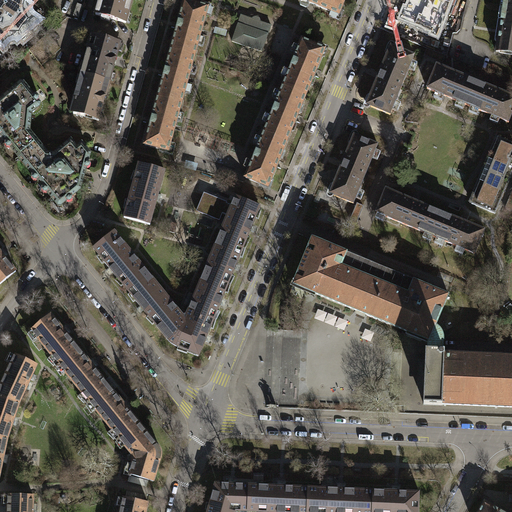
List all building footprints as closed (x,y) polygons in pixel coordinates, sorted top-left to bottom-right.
[(31,6),(32,2),(28,0),(0,0),(0,40),(4,45),(8,40),(13,38),(19,38),(43,18),(37,14),(32,10),(31,6)] [(98,0),(95,13),(126,22),(132,0),(98,0)] [(209,7),(184,0),(171,48),(195,55),(209,7)] [(344,0),(303,0),(338,14),(344,0)] [(403,7),(399,18),(432,31),(431,34),(438,36),(451,0),(409,0),(407,8),(403,7)] [(511,0),(503,0),(503,8),(511,9),(511,0)] [(511,9),(503,8),(495,51),(511,54),(511,9)] [(241,15),(232,41),(262,52),(271,25),(241,15)] [(47,34),(28,50),(42,65),(61,49),(47,34)] [(92,34),(81,73),(110,82),(121,43),(92,34)] [(302,39),(282,86),(306,95),(324,48),(302,39)] [(391,46),(367,105),(390,115),(414,56),(391,46)] [(182,103),(195,55),(171,48),(158,96),(182,103)] [(427,89),(467,106),(478,81),(437,64),(427,89)] [(77,99),(73,113),(98,121),(110,82),(81,73),(76,88),(77,99)] [(467,106),(508,123),(511,113),(511,95),(478,81),(467,106)] [(11,147),(18,156),(36,141),(29,132),(31,113),(39,106),(39,103),(38,101),(39,100),(39,97),(37,95),(34,95),(33,95),(23,83),(20,83),(0,99),(0,135),(6,142),(5,142),(4,146),(7,148),(10,148),(11,147)] [(282,86),(264,131),(287,141),(306,95),(282,86)] [(168,151),(182,103),(158,96),(144,144),(168,151)] [(264,131),(245,178),(268,187),(287,141),(264,131)] [(329,195),(354,205),(378,145),(354,135),(329,195)] [(471,204),(496,214),(511,173),(511,157),(509,156),(511,149),(511,143),(498,138),(471,204)] [(47,154),(36,141),(18,156),(33,174),(31,175),(31,178),(33,180),(36,180),(37,179),(42,185),(41,187),(41,190),(43,193),(46,193),(48,192),(59,206),(66,201),(67,202),(70,202),(72,200),(72,197),(71,195),(80,189),(86,168),(88,168),(90,167),(90,164),(89,162),(87,161),(89,153),(81,144),(77,147),(71,140),(55,154),(47,154)] [(151,225),(165,171),(141,165),(127,218),(151,225)] [(376,213),(434,237),(444,213),(386,189),(376,213)] [(257,206),(234,197),(231,205),(226,203),(226,202),(204,193),(196,211),(219,220),(222,213),(227,215),(217,238),(240,247),(244,236),(247,238),(252,228),(255,218),(253,217),(257,206)] [(434,237),(475,254),(485,229),(444,213),(434,237)] [(177,224),(171,222),(169,231),(175,233),(177,224)] [(114,231),(93,249),(117,277),(119,276),(130,288),(149,273),(114,231)] [(346,252),(309,237),(290,284),(304,289),(308,291),(357,311),(393,326),(400,329),(408,332),(429,340),(429,345),(428,351),(443,352),(443,345),(443,337),(442,332),(440,328),(436,325),(448,294),(346,252)] [(240,247),(217,238),(203,273),(225,282),(228,276),(231,277),(239,256),(236,255),(240,247)] [(0,285),(16,273),(0,252),(0,285)] [(149,273),(130,288),(138,298),(135,300),(149,317),(151,315),(158,323),(177,308),(149,273)] [(225,282),(203,273),(188,309),(211,318),(214,310),(217,311),(225,292),(222,290),(225,282)] [(177,308),(158,323),(156,325),(169,341),(178,347),(180,344),(200,353),(205,340),(210,328),(207,327),(211,318),(188,309),(186,317),(183,317),(177,308)] [(51,314),(31,330),(59,364),(78,348),(51,314)] [(78,348),(59,364),(89,401),(108,385),(78,348)] [(445,352),(443,352),(428,351),(426,351),(425,378),(424,405),(443,405),(511,407),(511,355),(445,353),(445,352)] [(37,365),(14,354),(0,386),(0,395),(19,402),(37,365)] [(108,385),(89,401),(119,438),(139,422),(108,385)] [(19,402),(0,395),(0,436),(6,438),(19,402)] [(139,422),(119,438),(132,454),(133,460),(129,474),(154,481),(161,453),(159,446),(139,422)] [(231,511),(233,506),(248,508),(249,484),(215,482),(209,503),(212,504),(210,511),(231,511)] [(288,511),(288,510),(307,510),(308,486),(249,484),(248,508),(267,508),(267,511),(269,511),(288,511)] [(372,511),(373,489),(308,486),(307,510),(329,511),(372,511)] [(418,511),(419,491),(373,489),(372,511),(418,511)] [(32,511),(33,495),(7,494),(6,511),(32,511)] [(145,511),(148,502),(119,496),(117,505),(121,506),(119,511),(145,511)] [(503,511),(485,501),(478,511),(503,511)]
